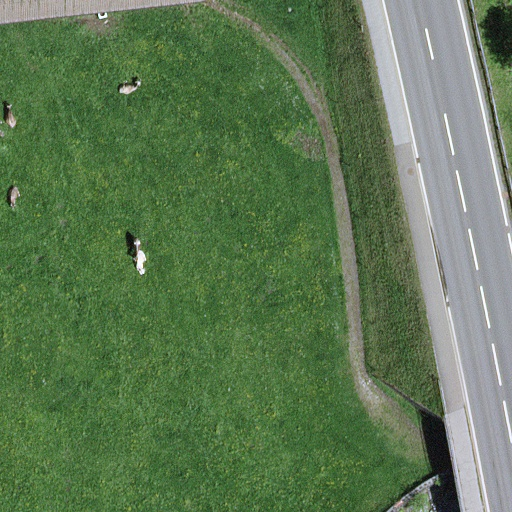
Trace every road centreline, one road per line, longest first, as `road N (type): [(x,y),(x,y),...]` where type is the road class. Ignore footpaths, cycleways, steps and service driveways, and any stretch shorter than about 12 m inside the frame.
road 1 (track): [(511,404),(437,445),(408,444),(361,419),(336,387),(303,0)]
road 2 (primary): [(417,0),(511,454)]
